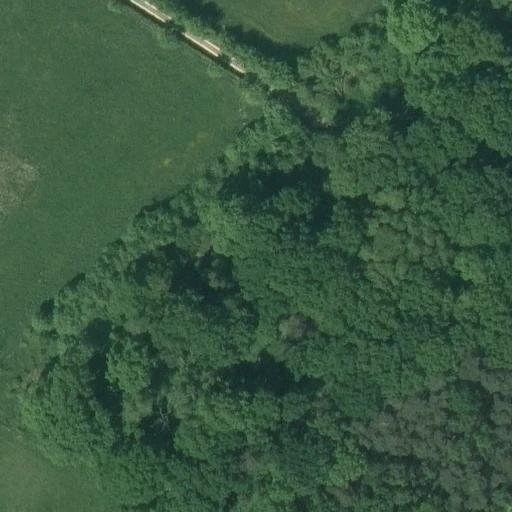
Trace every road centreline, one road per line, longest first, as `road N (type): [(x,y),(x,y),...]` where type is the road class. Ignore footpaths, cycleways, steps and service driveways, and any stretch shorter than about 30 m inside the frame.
road 1 (track): [(136,0),(391,173)]
road 2 (track): [(511,100),(391,173)]
